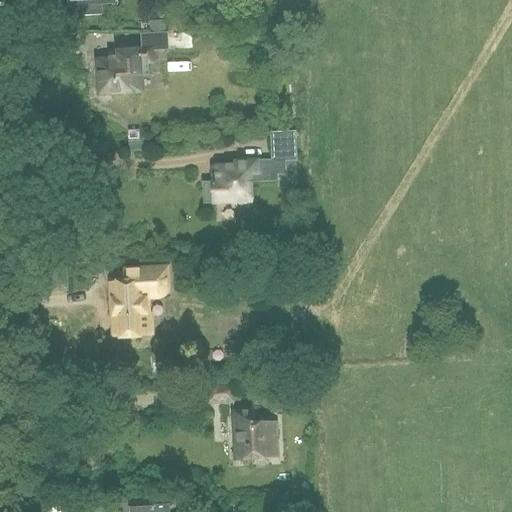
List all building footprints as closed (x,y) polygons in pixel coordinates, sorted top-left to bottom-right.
[(69,0),(70,6),(84,5),(84,15),(102,14),(101,4),(114,3),(113,0),(69,0)] [(109,59),(97,60),(99,94),(131,92),(132,105),(156,104),(153,63),(153,57),(144,57),(143,49),(117,51),(117,58),(109,59)] [(253,206),(252,182),(278,181),(278,175),(287,174),(286,161),(297,161),(296,131),(271,132),(272,159),(233,161),(233,166),(216,166),(216,168),(213,168),(213,182),(203,183),(204,203),(214,203),(214,204),(233,203),(233,207),(253,206)] [(147,140),(127,140),(127,153),(148,152),(147,140)] [(186,161),(226,159),(226,144),(185,145),(186,161)] [(146,296),(150,296),(152,296),(154,295),(156,294),(158,292),(159,291),(160,289),(161,287),(161,285),(161,283),(166,282),(166,269),(127,271),(128,282),(113,285),(115,335),(151,333),(150,313),(147,314),(146,296)] [(206,386),(207,405),(235,404),(234,385),(206,386)] [(236,460),(278,458),(277,422),(249,423),(249,410),(233,411),(236,460)] [(170,511),(170,504),(153,505),(153,499),(129,500),(129,511),(170,511)]
